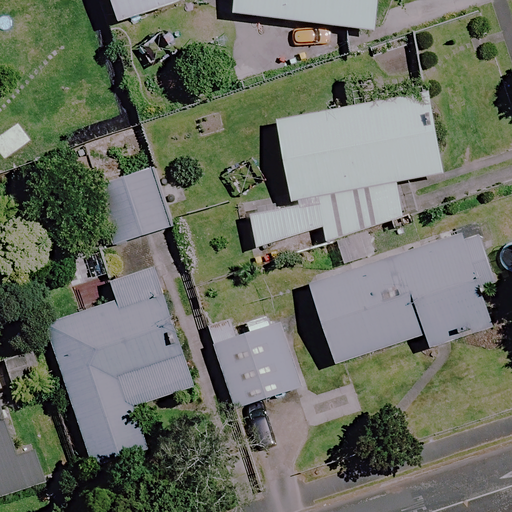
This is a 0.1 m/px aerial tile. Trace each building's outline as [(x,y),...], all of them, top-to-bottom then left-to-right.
[(182,9),(179,0),(110,0),(117,26),(182,9)] [(379,0),(238,0),(237,19),(376,34),(379,0)] [(278,126),(292,203),(245,211),(253,256),(301,247),(402,228),(394,186),(448,176),(433,97),(278,126)] [(171,232),(152,170),(97,188),(116,250),(171,232)] [(334,252),(341,277),(310,286),(335,368),(493,320),(468,238),(384,264),(376,239),(334,252)] [(194,391),(157,270),(114,283),(121,306),(48,328),(91,472),(144,456),(130,410),(194,391)] [(276,311),(207,333),(232,412),(301,391),(276,311)] [(0,499),(30,490),(0,393),(0,499)]
